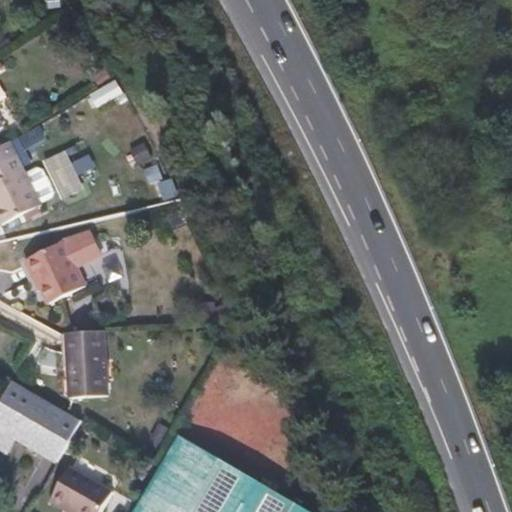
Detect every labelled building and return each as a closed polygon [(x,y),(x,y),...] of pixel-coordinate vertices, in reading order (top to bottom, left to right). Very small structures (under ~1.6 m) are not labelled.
[(4,142),(0,144),(0,220),(2,225),(40,201),(4,142)] [(62,243),(23,264),(35,287),(38,286),(49,306),(85,287),(62,243)] [(104,331),(69,333),(73,398),(109,395),(104,331)] [(13,381),(12,384),(0,403),(0,450),(6,454),(13,441),(57,467),(84,422),(13,381)] [(316,511),(182,433),(136,511),(316,511)] [(105,511),(116,494),(72,468),(51,503),(65,511),(69,504),(81,511),(82,511),(105,511)]
